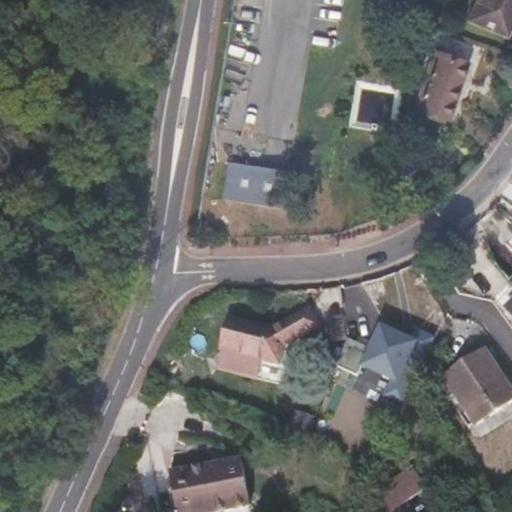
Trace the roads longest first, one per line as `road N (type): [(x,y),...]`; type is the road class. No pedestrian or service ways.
road 1 (residential): [(511,151),(468,206),(378,259),(156,269)]
road 2 (tertiary): [(60,511),(135,342),(156,269)]
road 3 (tertiary): [(164,225),(193,99),(200,0)]
road 4 (tertiary): [(200,0),(176,96),(164,225)]
